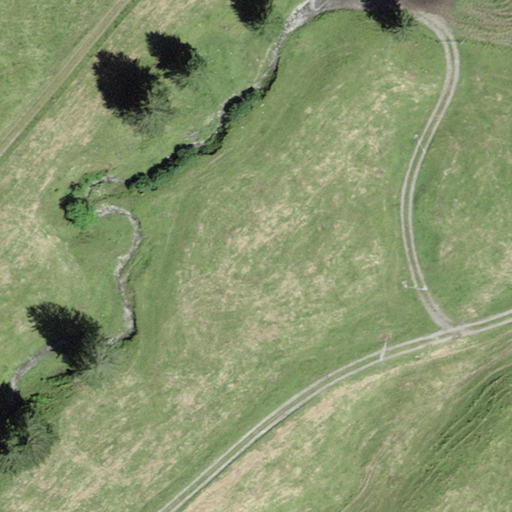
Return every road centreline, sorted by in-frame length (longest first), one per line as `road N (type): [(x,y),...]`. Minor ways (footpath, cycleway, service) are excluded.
road 1 (track): [(414,0),(446,34),(450,66),(405,197),(408,253),(426,308),(459,333)]
road 2 (track): [(157,511),(268,418),(338,373),(459,333)]
road 3 (track): [(0,142),(121,0)]
